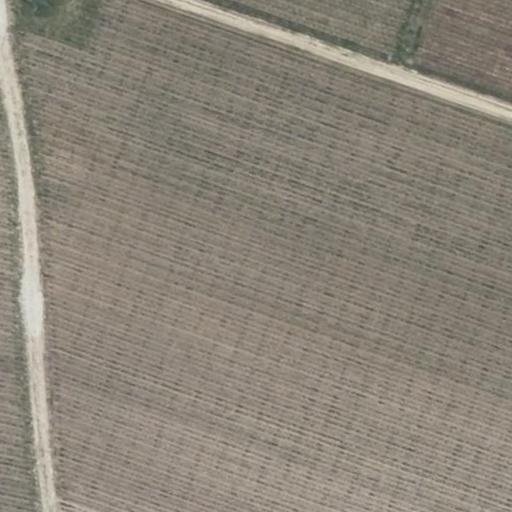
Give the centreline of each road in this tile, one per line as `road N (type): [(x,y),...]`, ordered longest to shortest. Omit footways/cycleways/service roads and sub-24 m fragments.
road 1 (track): [(40,511),(19,171),(0,84)]
road 2 (track): [(175,0),(511,115)]
